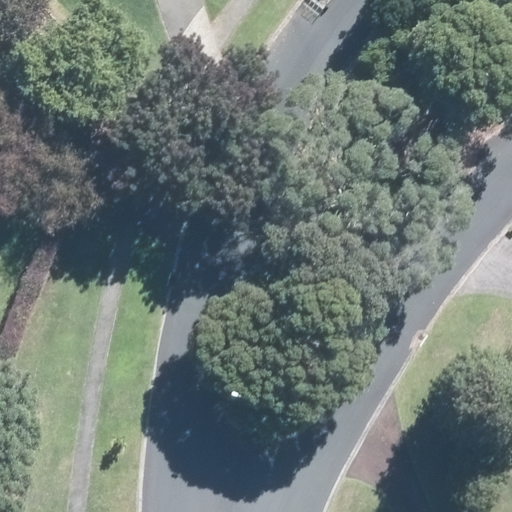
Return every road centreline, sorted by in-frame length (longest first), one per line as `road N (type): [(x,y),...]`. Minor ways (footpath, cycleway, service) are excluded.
road 1 (residential): [(190,511),(174,425),(213,202),(325,20),(346,0)]
road 2 (residential): [(511,172),(381,290),(264,496)]
